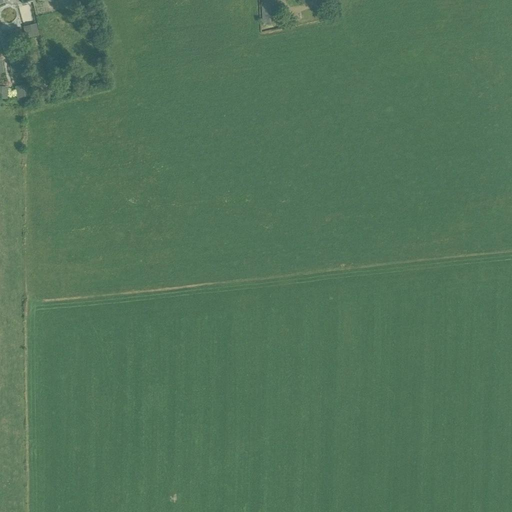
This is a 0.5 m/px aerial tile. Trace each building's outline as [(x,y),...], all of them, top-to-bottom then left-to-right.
[(23,21),(18,0),(7,0),(12,23),(23,21)] [(329,0),(322,0),(321,0),(323,9),(331,8),(329,0)] [(262,3),(263,26),(276,25),(275,2),(262,3)] [(38,37),(36,27),(24,30),(27,39),(38,37)] [(6,40),(10,49),(21,45),(18,35),(6,40)] [(22,62),(10,64),(12,74),(24,72),(22,62)] [(18,100),(30,97),(28,87),(16,90),(18,100)]
